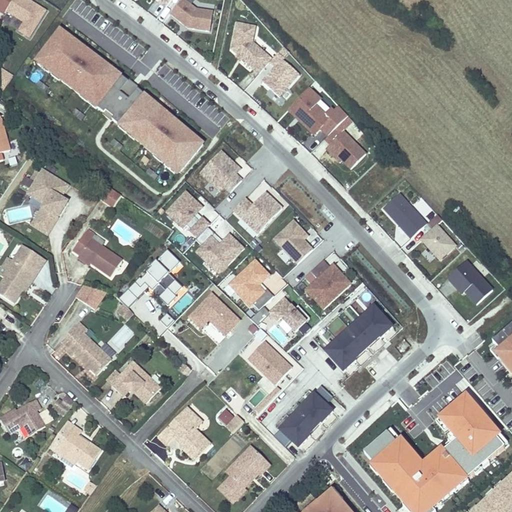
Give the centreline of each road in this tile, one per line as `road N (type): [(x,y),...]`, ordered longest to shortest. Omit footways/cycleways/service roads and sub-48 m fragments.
road 1 (residential): [(110,0),(283,145),(446,325),(321,446)]
road 2 (residential): [(30,342),(206,511)]
